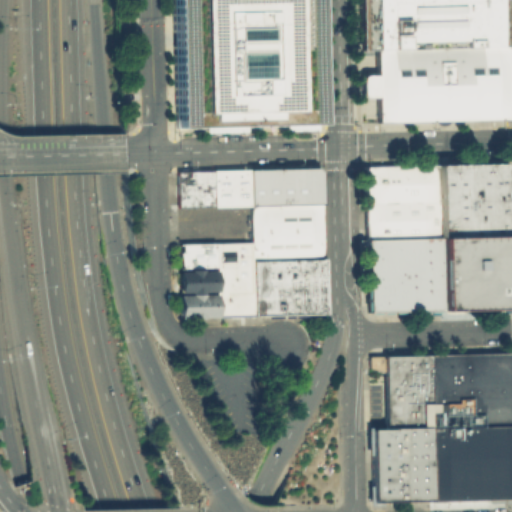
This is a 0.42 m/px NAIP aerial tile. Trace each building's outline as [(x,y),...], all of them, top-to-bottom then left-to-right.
[(170,127),(166,0),(312,0),(315,123),(170,127)] [(501,0),(503,45),(374,48),(359,48),(357,0),(501,0)] [(359,91),(361,94),(364,95),(374,95),(375,121),(505,118),(503,45),(374,48),(375,73),(363,74),(360,75),(359,77),(359,91)] [(507,162),(509,234),(436,236),(434,164),(465,163),(507,162)] [(364,238),(362,165),(434,164),(436,236),(364,238)] [(313,166),(318,171),(318,202),(246,204),(244,168),(313,166)] [(244,168),(246,204),(209,205),(208,169),(244,168)] [(208,169),(209,205),(173,206),(172,170),(208,169)] [(246,204),(318,202),(320,256),(247,258),(247,240),(246,204)] [(436,236),(509,234),(510,307),(438,309),(436,236)] [(364,238),(366,311),(438,309),(436,236),(364,238)] [(249,314),(212,315),(212,293),(212,290),(211,269),(211,266),(210,242),(247,240),(247,258),(249,314)] [(175,267),(174,243),(210,242),(211,266),(179,267),(175,267)] [(247,258),(320,256),(321,312),(249,314),(247,258)] [(174,291),(173,270),(179,270),(184,270),(184,268),(198,268),(198,270),(211,269),(212,290),(198,290),(198,292),(185,292),(185,290),(179,291),(174,291)] [(174,316),(174,293),(179,293),(212,293),(212,315),(174,316)] [(511,424),(426,426),(424,353),(511,351),(511,424)] [(381,370),(366,365),(366,354),(424,353),(426,426),(383,427),(381,370)] [(426,426),(511,424),(511,497),(428,499),(427,466),(426,426)] [(383,427),(369,428),(371,500),(428,499),(426,426),(383,427)]
